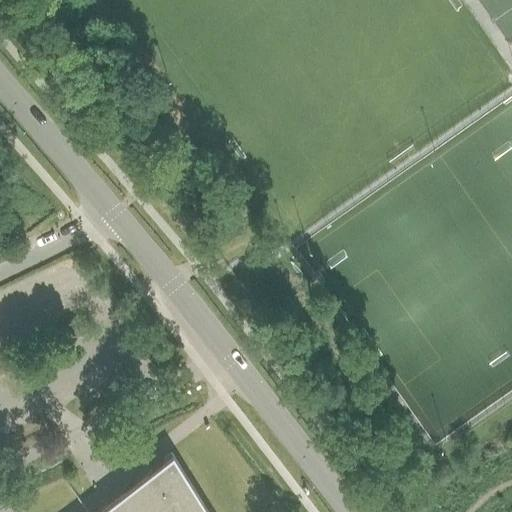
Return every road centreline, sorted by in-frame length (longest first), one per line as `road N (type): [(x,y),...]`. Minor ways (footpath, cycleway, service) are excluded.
road 1 (secondary): [(351,511),(115,216)]
road 2 (secondary): [(115,216),(0,83)]
road 3 (residential): [(0,276),(115,216)]
